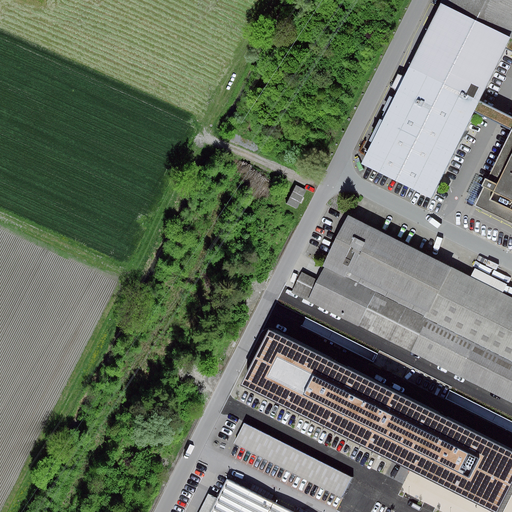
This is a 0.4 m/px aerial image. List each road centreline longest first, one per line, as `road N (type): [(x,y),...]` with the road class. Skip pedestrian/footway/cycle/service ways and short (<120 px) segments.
road 1 (unclassified): [(163,511),(337,173)]
road 2 (unclassified): [(511,263),(337,173)]
road 3 (unclassified): [(337,173),(423,0)]
